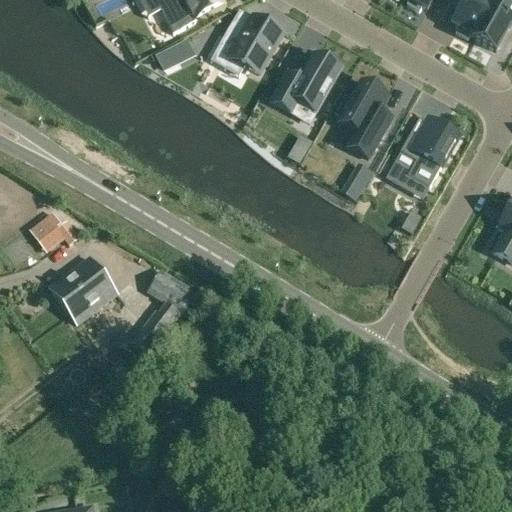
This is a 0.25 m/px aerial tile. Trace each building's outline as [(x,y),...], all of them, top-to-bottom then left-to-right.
[(151,0),(160,16),(165,13),(177,34),(172,37),(173,38),(195,26),(194,22),(222,6),(218,0),(151,0)] [(406,0),(406,2),(409,4),(406,9),(419,16),(422,11),(427,14),(434,0),(406,0)] [(464,0),(468,2),(453,28),(457,31),(455,36),(467,43),(470,38),(474,40),(496,0),(464,0)] [(474,40),(472,42),(495,55),(511,27),(511,26),(511,3),(506,0),(496,0),(474,40)] [(231,27),(216,54),(259,78),(281,39),(252,23),(245,35),(231,27)] [(288,77),(271,105),(292,117),(298,106),(316,116),(340,73),(330,67),(332,63),(320,56),(318,60),(314,58),(300,83),(288,77)] [(345,101),(335,118),(340,121),(338,126),(356,136),(347,151),(368,162),(385,132),(390,124),(391,122),(389,121),(379,115),(387,100),(361,85),(350,104),(345,101)] [(419,123),(399,156),(415,165),(407,180),(429,192),(458,140),(437,128),(434,132),(419,123)] [(505,235),(493,256),(511,267),(511,207),(498,232),(505,235)] [(410,215),(400,232),(411,238),(421,221),(410,215)] [(61,227),(53,216),(44,223),(52,234),(61,227)] [(80,241),(67,225),(57,232),(69,249),(80,241)] [(62,310),(103,280),(90,262),(49,293),(62,310)] [(190,306),(182,301),(188,292),(160,274),(147,295),(165,306),(183,317),(190,306)] [(116,297),(103,280),(62,310),(76,328),(116,297)] [(148,359),(172,327),(180,317),(165,306),(158,316),(156,315),(132,347),(148,359)] [(128,357),(119,366),(135,379),(142,371),(128,357)]
